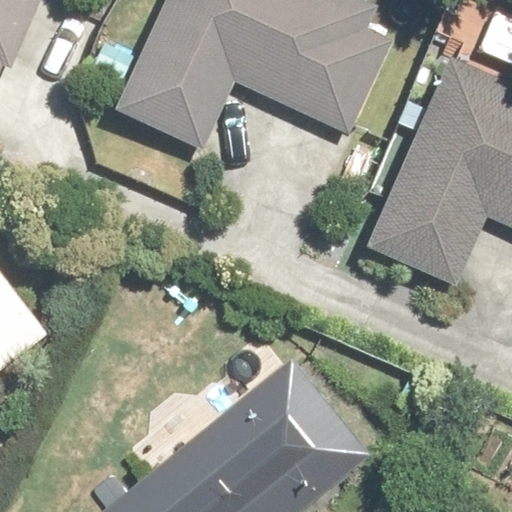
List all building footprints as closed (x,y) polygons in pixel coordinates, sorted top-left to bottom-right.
[(0,0),(0,71),(4,63),(14,68),(45,0),(0,0)] [(173,0),(121,110),(201,149),(235,79),(352,135),(409,16),(374,0),(173,0)] [(461,285),(490,221),(511,230),(511,56),(467,36),(374,246),(461,285)] [(0,374),(49,339),(0,271),(0,374)] [(72,489),(90,511),(294,511),(370,451),(297,360),(128,495),(103,464),(72,489)]
